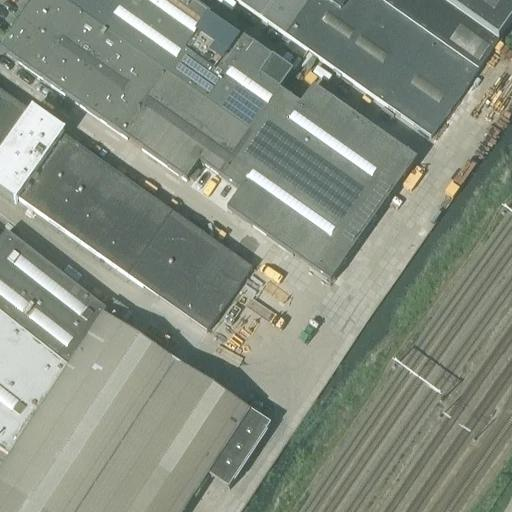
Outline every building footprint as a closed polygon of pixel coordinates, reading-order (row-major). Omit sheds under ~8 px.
[(228,214),(330,286),(417,163),(314,91),(301,109),(281,94),(250,138),(205,106),(143,63),(110,40),(53,0),(40,0),(1,55),(187,186),(200,167),(241,195),(228,214)] [(119,0),(53,0),(110,40),(132,9),(119,0)] [(137,0),(132,9),(110,40),(143,63),(186,1),(184,0),(137,0)] [(119,0),(132,9),(137,0),(119,0)] [(231,0),(263,22),(278,0),(231,0)] [(278,0),(263,22),(287,39),(314,0),(278,0)] [(314,0),(287,39),(393,113),(431,140),(498,44),(498,43),(436,0),(314,0)] [(511,0),(436,0),(498,43),(498,44),(501,40),(511,24),(511,0)] [(186,1),(143,63),(205,106),(248,45),(186,1)] [(248,45),(205,106),(250,138),(281,94),(280,94),(293,76),(273,62),(248,45)] [(0,190),(206,335),(251,272),(0,95),(0,190)] [(0,317),(69,370),(102,319),(104,316),(105,314),(106,313),(67,283),(6,236),(0,242),(0,317)] [(123,324),(129,314),(114,303),(107,313),(123,324)] [(0,511),(186,511),(208,479),(228,492),(270,429),(250,415),(213,391),(176,367),(139,343),(122,332),(125,327),(105,314),(104,316),(102,319),(69,370),(34,423),(9,461),(0,474),(0,511)] [(0,455),(9,461),(34,423),(69,370),(0,317),(0,455)]
